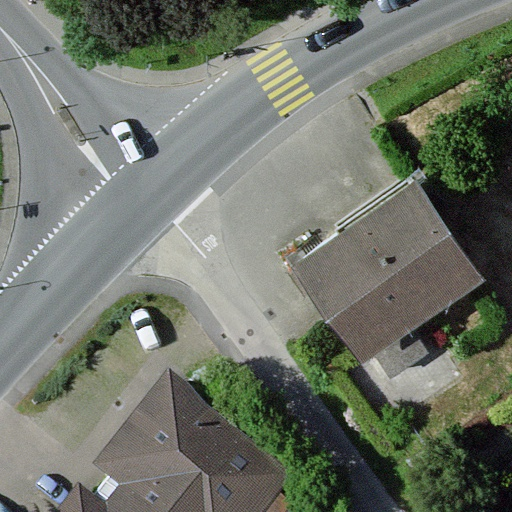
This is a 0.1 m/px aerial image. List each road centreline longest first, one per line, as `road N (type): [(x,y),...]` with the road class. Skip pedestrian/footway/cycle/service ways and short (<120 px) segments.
road 1 (residential): [(138,194),(242,306),(383,511)]
road 2 (secondary): [(431,0),(282,79),(138,194)]
road 3 (tertiary): [(138,194),(0,34)]
road 4 (secondary): [(138,194),(0,347)]
